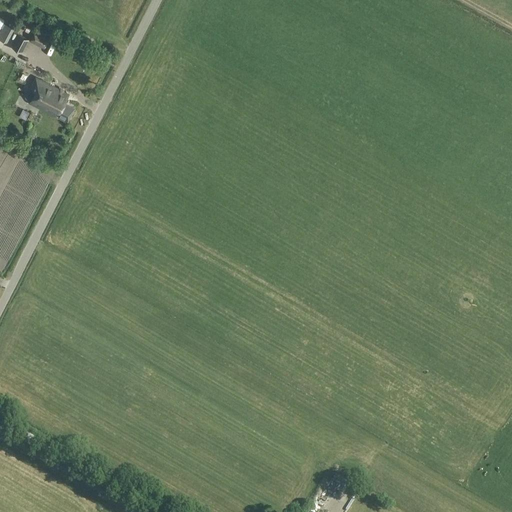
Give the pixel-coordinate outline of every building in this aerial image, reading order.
[(50,37),(37,29),(39,24),(24,16),(21,24),(35,31),(29,42),(43,49),(50,37)] [(0,39),(7,43),(14,29),(4,24),(0,32),(0,39)] [(49,40),(57,45),(62,35),(54,31),(49,40)] [(22,53),(29,39),(19,34),(12,47),(22,53)] [(69,95),(35,78),(30,88),(35,91),(29,103),(66,122),(74,108),(65,103),(69,95)]
